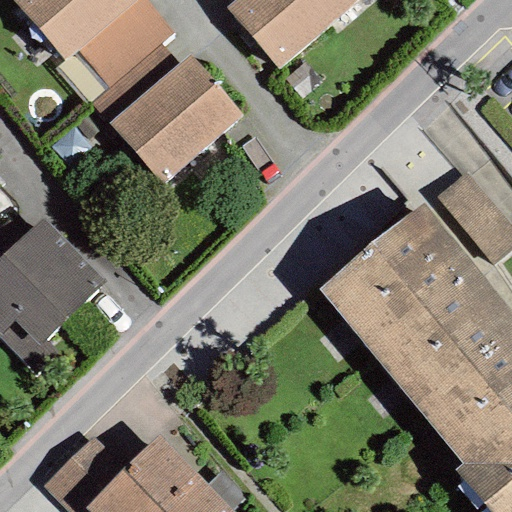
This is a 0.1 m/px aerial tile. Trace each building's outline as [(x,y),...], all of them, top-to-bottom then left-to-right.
[(10,0),(63,61),(75,51),(135,0),(10,0)] [(173,33),(144,0),(135,0),(75,51),(107,89),(160,44),(173,33)] [(233,0),(225,8),(277,68),(356,0),(233,0)] [(90,103),(107,123),(177,64),(160,44),(107,89),(90,103)] [(177,64),(107,123),(160,186),(243,116),(189,54),(177,64)] [(511,249),(511,226),(466,173),(434,199),(492,266),(511,249)] [(511,511),(511,312),(423,204),(319,289),(462,465),(454,472),(486,511),(511,511)] [(2,257),(0,258),(0,341),(30,372),(53,350),(44,340),(103,282),(41,219),(2,257)] [(64,511),(86,511),(82,508),(124,468),(92,435),(39,486),(64,511)] [(124,468),(82,508),(86,511),(231,511),(157,435),(124,468)]
